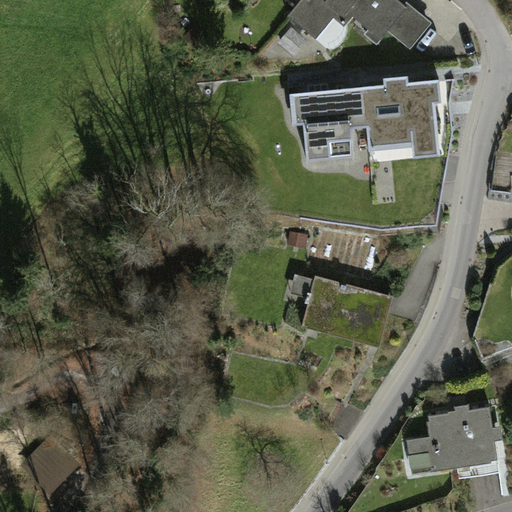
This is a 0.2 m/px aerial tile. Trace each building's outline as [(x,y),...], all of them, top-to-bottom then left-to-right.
[(299,0),(304,4),(288,24),(314,46),(334,22),(341,28),(347,20),(379,46),(386,38),(411,58),(434,31),(396,0),(299,0)] [(294,56),(306,40),(291,28),(278,44),(294,56)] [(385,84),(289,93),(292,123),(303,122),(306,158),(355,153),(352,126),(366,125),(368,145),(414,141),(415,154),(441,151),(436,102),(442,101),(440,79),(410,81),(409,74),(384,76),(385,84)] [(308,235),(290,232),(287,246),(305,250),(308,235)] [(389,304),(309,283),(296,335),(375,355),(389,304)] [(304,373),(240,361),(232,403),(296,415),(304,373)] [(428,444),(403,446),(405,474),(493,467),(488,414),(426,420),(428,444)] [(52,437),(22,465),(48,493),(78,465),(52,437)]
